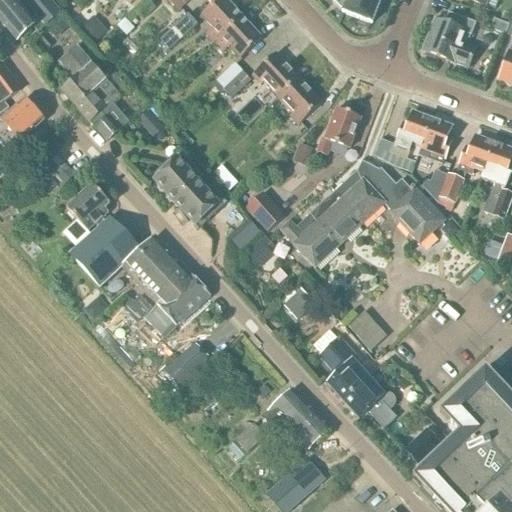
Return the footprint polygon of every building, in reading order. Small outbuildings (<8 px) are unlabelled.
[(14,0),(5,0),(0,4),(0,22),(16,42),(36,25),(14,0)] [(41,22),(34,27),(38,32),(61,12),(49,0),(26,0),(24,2),(41,22)] [(156,9),(147,0),(144,0),(124,20),(130,25),(139,16),(143,21),(156,9)] [(167,0),(178,11),(189,0),(167,0)] [(224,0),(218,0),(201,16),(212,29),(206,35),(208,36),(196,47),(202,54),(241,18),(224,0)] [(332,0),(342,11),(346,0),(332,0)] [(342,12),(342,13),(372,24),(381,0),(346,0),(342,11),(342,12)] [(435,22),(423,53),(453,64),(468,70),(475,51),(476,50),(467,46),(471,35),(475,23),(471,22),(460,17),(448,13),(444,25),(435,22)] [(189,14),(159,42),(169,52),(199,25),(189,14)] [(59,16),(46,27),(56,39),(69,27),(59,16)] [(93,17),(80,30),(95,45),(108,33),(93,17)] [(241,18),(202,54),(212,64),(230,47),(241,59),(262,40),(241,18)] [(495,18),(493,23),(491,28),(506,34),(509,24),(495,18)] [(61,91),(75,107),(106,81),(103,77),(77,47),(64,58),(79,76),(61,91)] [(498,81),(511,85),(511,47),(498,81)] [(275,55),(260,68),(252,76),(260,84),(263,82),(279,98),(298,80),(275,55)] [(243,72),(236,64),(216,82),(223,91),(243,72)] [(2,65),(0,66),(0,115),(9,109),(5,103),(21,91),(2,65)] [(134,70),(129,74),(134,80),(140,76),(134,70)] [(243,72),(223,91),(231,99),(251,81),(243,72)] [(112,105),(128,91),(117,78),(118,77),(115,73),(106,81),(75,107),(89,123),(101,112),(107,119),(95,129),(106,143),(128,124),(112,105)] [(321,105),(298,80),(279,98),(293,114),(290,117),(299,126),(321,105)] [(21,142),(29,135),(43,122),(24,100),(1,121),(21,142)] [(360,119),(336,110),(324,141),(322,139),(316,153),(327,157),(332,144),(349,150),(360,119)] [(148,112),(137,121),(152,138),(163,129),(148,112)] [(375,157),(395,168),(412,175),(416,164),(391,154),(394,147),(408,152),(412,144),(422,148),(432,121),(412,114),(407,128),(402,126),(395,146),(381,141),(375,157)] [(442,166),(443,163),(450,145),(445,143),(451,129),(432,121),(422,148),(429,151),(426,160),(442,166)] [(286,133),(268,149),(276,158),(294,141),(286,133)] [(448,176),(439,199),(455,206),(465,181),(464,181),(467,174),(470,176),(473,168),(481,171),(492,144),(475,138),(470,152),(465,150),(454,178),(448,176)] [(511,152),(492,144),(481,171),(478,179),(493,184),(483,212),(503,220),(511,196),(503,193),(511,170),(511,168),(508,167),(511,155),(511,152)] [(300,146),(294,163),(307,167),(313,151),(300,146)] [(53,160),(46,167),(47,167),(48,168),(51,171),(64,186),(71,179),(75,176),(61,160),(57,157),(53,160)] [(177,161),(168,169),(154,181),(175,203),(197,183),(177,161)] [(420,247),(432,236),(444,225),(443,224),(444,222),(431,208),(412,189),(410,191),(401,181),(395,186),(380,170),(379,171),(362,162),(357,171),(295,229),(289,223),(281,231),(294,245),(293,246),(315,269),(384,205),(390,213),(389,214),(420,247)] [(416,165),(412,177),(427,183),(432,171),(416,165)] [(229,175),(220,184),(228,193),(238,184),(229,175)] [(197,183),(175,203),(195,226),(217,205),(197,183)] [(92,186),(78,200),(67,209),(88,232),(105,216),(109,213),(105,209),(110,205),(92,186)] [(262,194),(261,196),(246,209),(267,233),(284,219),(262,194)] [(109,220),(70,257),(100,289),(123,267),(158,306),(164,300),(161,297),(164,294),(164,293),(187,272),(155,238),(139,253),(109,220)] [(248,220),(227,237),(230,240),(239,251),(241,250),(259,234),(248,220)] [(450,222),(441,231),(449,239),(458,231),(450,222)] [(495,266),(511,272),(511,237),(507,236),(495,266)] [(265,238),(260,242),(269,253),(274,248),(265,238)] [(260,242),(245,255),(258,269),(273,257),(269,253),(260,242)] [(161,297),(164,300),(158,306),(178,327),(210,297),(187,272),(164,293),(164,294),(161,297)] [(285,287),(277,294),(281,298),(289,291),(285,287)] [(282,305),(297,322),(314,306),(311,303),(316,298),(307,289),(303,293),(301,290),(282,305)] [(98,297),(83,312),(93,322),(108,308),(98,297)] [(153,312),(138,297),(125,311),(139,325),(145,320),(162,338),(172,327),(155,309),(153,312)] [(337,310),(335,314),(337,318),(342,320),(346,318),(347,314),(345,309),(341,308),(337,310)] [(337,376),(327,385),(343,402),(369,378),(354,361),(357,359),(339,339),(320,357),(337,376)] [(179,391),(211,362),(195,345),(163,374),(179,391)] [(228,350),(219,359),(230,372),(240,363),(228,350)] [(487,371),(485,369),(439,413),(463,438),(454,446),(449,442),(412,477),(414,479),(419,473),(427,481),(421,486),(432,498),(433,497),(435,499),(434,499),(436,501),(441,496),(448,504),(443,509),(445,511),(511,511),(511,399),(508,403),(501,396),(506,391),(505,389),(504,390),(502,388),(503,388),(493,377),(488,382),(482,376),(487,371)] [(367,411),(371,416),(371,417),(379,425),(392,413),(390,412),(393,409),(395,406),(396,403),(395,399),(393,396),(390,394),(387,394),(384,395),(369,378),(343,402),(359,420),(367,411)] [(264,385),(255,393),(262,400),(270,392),(264,385)] [(293,391),(278,404),(263,419),(282,439),(289,432),(312,410),(293,391)] [(312,410),(289,432),(308,451),(330,430),(312,410)] [(247,455),(265,439),(253,425),(246,432),(236,442),(247,455)] [(417,463),(435,448),(428,439),(422,444),(416,438),(404,448),(417,463)] [(235,442),(228,448),(239,461),(246,455),(235,442)] [(291,473),(277,486),(296,508),(325,481),(306,460),(291,473)]
